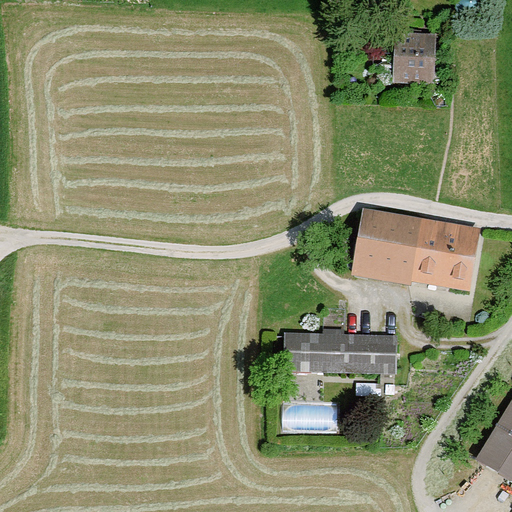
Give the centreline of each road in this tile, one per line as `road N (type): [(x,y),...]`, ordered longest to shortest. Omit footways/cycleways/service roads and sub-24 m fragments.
road 1 (track): [(0,234),(173,249),(267,246),(362,200),(400,199),(511,221)]
road 2 (track): [(511,318),(421,455),(424,511)]
